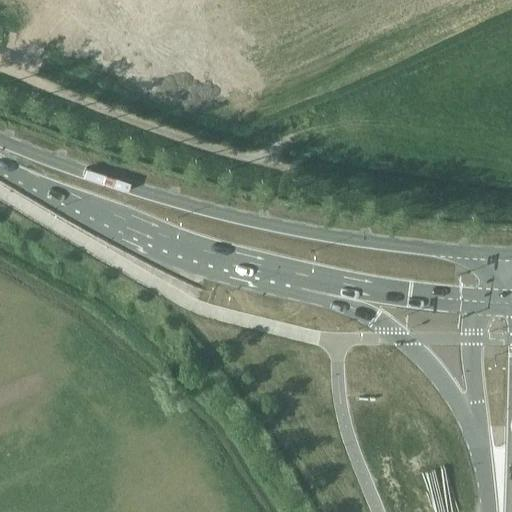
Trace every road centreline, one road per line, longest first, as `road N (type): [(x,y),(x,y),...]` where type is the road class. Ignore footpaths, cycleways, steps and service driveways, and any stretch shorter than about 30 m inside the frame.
road 1 (primary): [(503,258),(284,232),(0,142)]
road 2 (primary): [(0,166),(193,254),(311,281)]
road 3 (primary): [(311,281),(418,354),(478,429)]
road 4 (primary): [(311,281),(478,303)]
road 5 (track): [(389,99),(257,156)]
road 6 (secondary): [(478,303),(478,429)]
